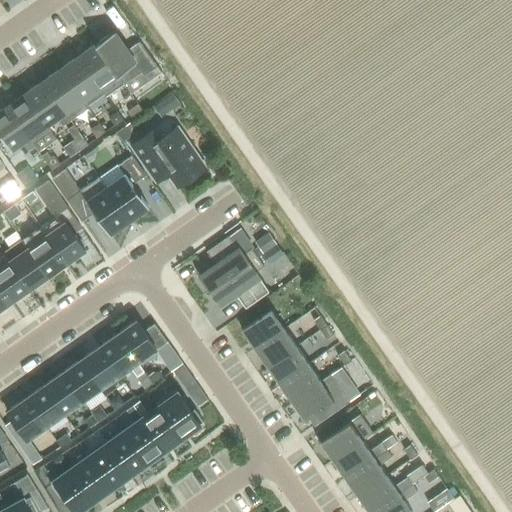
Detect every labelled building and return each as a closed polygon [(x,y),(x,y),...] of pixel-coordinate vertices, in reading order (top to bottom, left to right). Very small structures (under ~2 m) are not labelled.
[(113,31),(95,44),(123,84),(141,72),(143,75),(157,66),(139,41),(128,48),(127,47),(126,49),(113,31)] [(95,44),(77,56),(103,94),(105,96),(123,84),(95,44)] [(103,94),(77,56),(60,69),(86,106),(103,94)] [(60,69),(42,81),(69,120),(87,108),(86,106),(60,69)] [(69,120),(42,81),(24,94),(49,129),(50,128),(47,124),(57,118),(62,125),(69,120)] [(49,129),(24,94),(6,106),(31,141),(49,129)] [(180,105),(172,94),(152,108),(160,119),(180,105)] [(133,119),(143,112),(137,104),(127,111),(133,119)] [(31,141),(6,106),(0,110),(0,135),(10,150),(22,142),(27,150),(34,146),(31,141)] [(107,117),(113,126),(122,119),(116,111),(107,117)] [(89,129),(95,138),(104,132),(98,123),(89,129)] [(67,129),(74,139),(80,135),(73,125),(67,129)] [(126,140),(132,135),(125,125),(115,132),(123,142),(126,140)] [(160,139),(153,130),(131,145),(149,171),(160,163),(176,186),(205,167),(177,127),(160,139)] [(93,159),(95,153),(99,150),(96,146),(83,155),(88,163),(93,159)] [(45,161),(51,170),(60,164),(53,155),(51,157),(47,160),(45,161)] [(128,220),(148,206),(132,184),(145,175),(131,155),(117,165),(123,174),(105,186),(98,176),(98,177),(128,220)] [(26,187),(37,180),(27,166),(16,174),(26,187)] [(65,169),(51,178),(66,200),(79,191),(79,190),(65,169)] [(79,191),(108,234),(128,220),(98,177),(79,190),(79,191)] [(0,189),(8,200),(21,191),(12,179),(0,188),(0,189)] [(53,216),(58,213),(66,207),(47,181),(40,186),(35,189),(53,216)] [(13,219),(20,213),(14,204),(2,212),(9,221),(13,219)] [(58,213),(53,216),(40,226),(66,263),(85,250),(58,213)] [(66,263),(40,226),(21,239),(47,276),(66,263)] [(268,231),(254,241),(262,254),(276,244),(268,231)] [(199,275),(210,290),(257,257),(251,248),(242,254),(229,235),(206,251),(215,264),(199,275)] [(47,276),(21,239),(3,252),(29,289),(47,276)] [(261,254),(269,265),(283,254),(276,244),(262,254),(261,254)] [(0,253),(0,286),(11,302),(29,289),(3,252),(0,253)] [(263,265),(257,257),(210,290),(220,305),(236,294),(245,307),(267,291),(254,272),(263,265)] [(298,289),(305,284),(298,274),(291,279),(298,289)] [(0,309),(11,302),(0,286),(0,309)] [(270,310),(241,330),(254,348),(283,328),(270,310)] [(312,320),(319,329),(326,325),(319,315),(312,320)] [(143,330),(136,320),(117,333),(143,371),(144,370),(138,362),(167,342),(154,323),(143,330)] [(326,339),(333,334),(326,325),(319,329),(326,339)] [(254,348),(267,366),(296,346),(283,328),(254,348)] [(117,333),(98,346),(119,375),(130,367),(136,375),(143,371),(117,333)] [(98,346),(80,359),(100,388),(105,395),(123,382),(119,375),(98,346)] [(267,366),(279,384),(308,364),(296,346),(267,366)] [(337,355),(344,365),(351,360),(344,351),(337,355)] [(80,359),(62,372),(82,401),(100,388),(80,359)] [(279,384),(291,401),(320,381),(308,364),(279,384)] [(148,387),(152,384),(147,376),(143,371),(136,375),(144,386),(146,389),(148,387)] [(62,372),(43,385),(64,414),(82,401),(62,372)] [(153,372),(147,376),(152,384),(153,384),(155,383),(163,377),(160,372),(153,372)] [(349,401),(330,375),(320,381),(291,401),(304,420),(308,418),(313,426),(349,401)] [(64,414),(43,385),(25,397),(45,427),(64,414)] [(203,421),(193,408),(190,411),(175,389),(156,402),(159,406),(181,437),(203,421)] [(109,401),(115,409),(124,403),(120,398),(118,395),(113,398),(109,401)] [(6,411),(26,440),(45,427),(25,397),(6,411)] [(90,412),(92,415),(97,422),(101,419),(106,415),(99,405),(90,412)] [(136,418),(139,416),(136,411),(132,405),(126,409),(126,410),(130,414),(134,418),(136,418)] [(159,406),(141,418),(163,449),(181,437),(159,406)] [(84,420),(89,427),(97,422),(92,415),(84,420)] [(141,418),(124,431),(146,462),(163,449),(141,418)] [(314,433),(320,442),(339,428),(334,420),(314,433)] [(362,440),(349,421),(320,442),(332,460),(362,440)] [(124,431),(106,443),(128,474),(146,462),(124,431)] [(66,434),(55,441),(59,447),(70,440),(66,434)] [(390,434),(381,441),(386,449),(396,442),(390,434)] [(52,436),(42,442),(49,453),(59,447),(55,441),(52,436)] [(106,443),(103,439),(86,452),(89,456),(111,487),(128,474),(106,443)] [(381,441),(369,450),(362,440),(332,460),(345,478),(386,449),(381,441)] [(72,460),(85,450),(79,442),(66,451),(72,460)] [(403,449),(410,459),(416,454),(410,445),(403,449)] [(0,470),(9,466),(0,449),(0,470)] [(345,478),(357,496),(386,475),(379,465),(391,456),(386,449),(345,478)] [(66,462),(60,454),(52,459),(58,468),(66,462)] [(416,468),(423,464),(416,454),(410,459),(416,468)] [(89,456),(71,469),(93,499),(111,487),(89,456)] [(74,511),(75,511),(93,499),(71,469),(50,484),(59,497),(62,495),(74,511)] [(357,496),(368,511),(371,511),(399,493),(386,475),(357,496)] [(410,511),(411,511),(404,500),(417,491),(412,484),(399,493),(371,511),(410,511)] [(441,493),(447,502),(454,498),(447,488),(441,493)] [(38,511),(30,496),(5,509),(2,505),(2,506),(5,511),(38,511)]
